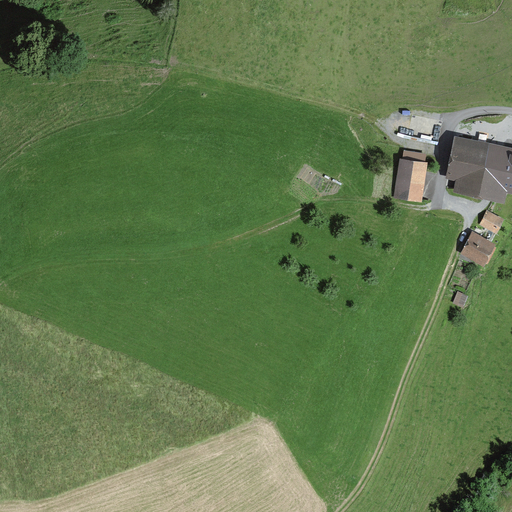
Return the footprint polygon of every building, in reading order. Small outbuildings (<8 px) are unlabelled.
[(511,154),(456,143),(450,173),(460,175),(457,189),(501,199),(505,184),(511,186),(511,154)] [(424,164),(402,161),(396,195),(419,198),(424,164)] [(487,213),(482,222),(496,229),(501,220),(487,213)] [(495,248),(474,236),(465,251),(487,263),(495,248)] [(465,295),(458,292),(454,301),(461,304),(465,295)]
